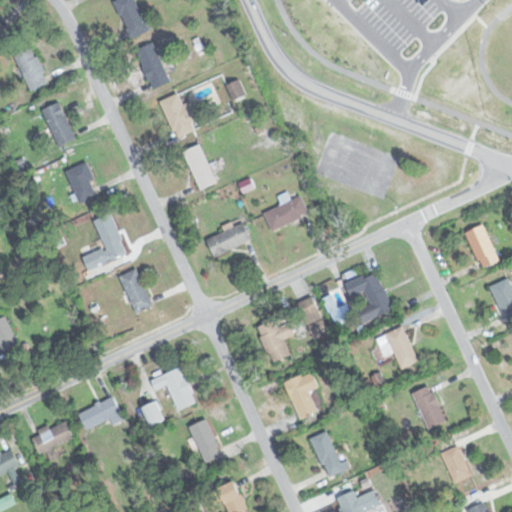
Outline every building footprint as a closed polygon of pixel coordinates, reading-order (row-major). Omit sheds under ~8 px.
[(149,31),(135,0),(118,0),(114,2),(131,39),(149,31)] [(511,17),(511,0),(478,0),(461,48),(498,61),(511,17)] [(0,37),(11,26),(0,16),(0,37)] [(136,51),(153,90),(171,82),(154,43),(136,51)] [(32,91),(50,83),(34,50),(16,58),(32,91)] [(228,86),(234,100),(245,95),(239,81),(228,86)] [(183,105),(179,94),(161,101),(175,138),(195,131),(192,122),(199,119),(193,101),(183,105)] [(77,140),(60,102),(42,110),(59,148),(77,140)] [(184,152),(201,189),(218,181),(200,144),(184,152)] [(80,200),(99,192),(86,162),(66,170),(80,200)] [(284,204),(264,213),(272,231),(310,214),(302,195),(291,200),(288,193),(280,196),(284,204)] [(110,212),(93,220),(106,247),(94,252),(100,266),(129,252),(110,212)] [(215,256),(252,241),(244,222),(207,237),(215,256)] [(467,231),(484,271),(502,263),(484,223),(467,231)] [(120,276),(138,313),(155,304),(136,268),(120,276)] [(361,279),(377,316),(394,309),(378,271),(361,279)] [(509,322),(511,320),(511,284),(508,277),(491,286),(509,322)] [(299,302),(309,324),(324,318),(313,295),(299,302)] [(0,343),(4,352),(20,345),(6,315),(0,317),(0,343)] [(272,362),(291,353),(284,339),(296,334),(289,320),(278,325),(274,317),(254,326),(272,362)] [(420,360),(403,325),(378,337),(381,343),(389,339),(402,369),(420,360)] [(155,390),(169,384),(179,410),(198,403),(184,366),(150,378),(155,390)] [(319,410),(309,390),(320,385),(312,369),(284,383),(301,419),(319,410)] [(448,420),(432,384),(414,392),(429,428),(448,420)] [(79,412),(87,429),(122,413),(114,395),(79,412)] [(144,407),(153,426),(168,420),(159,400),(144,407)] [(222,455),(208,418),(191,424),(205,462),(222,455)] [(54,447),(75,438),(67,419),(33,434),(44,462),(58,457),(54,447)] [(341,458),(328,430),(311,438),(323,466),(341,458)] [(443,451),(453,480),(470,474),(460,445),(443,451)] [(0,476),(21,465),(11,448),(0,454),(0,476)] [(340,497),(346,511),(373,511),(385,507),(376,488),(359,497),(356,489),(340,497)] [(470,511),(490,511),(487,502),(469,508),(470,511)]
